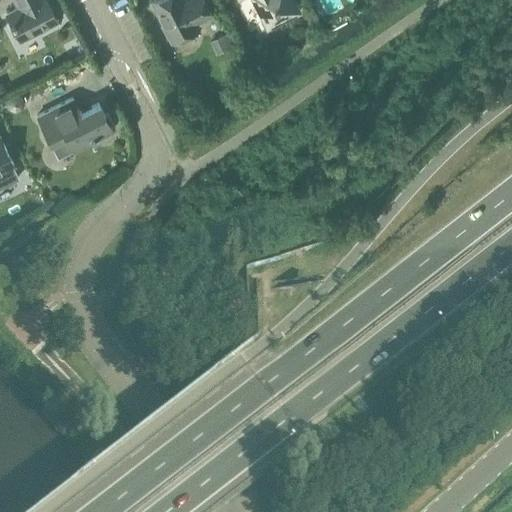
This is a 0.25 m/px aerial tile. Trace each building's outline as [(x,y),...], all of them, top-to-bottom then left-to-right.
[(35,30),(56,19),(46,0),(14,0),(18,7),(6,13),(19,39),(21,38),(24,39),(26,39),(33,35),(35,33),(35,30)] [(195,22),(211,14),(203,0),(151,0),(150,1),(163,25),(161,26),(167,36),(168,36),(171,41),(198,27),(195,22)] [(253,0),(267,27),(299,11),(293,0),(253,0)] [(227,31),(209,39),(215,53),(233,44),(227,31)] [(9,97),(7,102),(10,107),(15,109),(20,106),(22,101),(20,96),(14,94),(9,97)] [(94,137),(115,127),(107,112),(104,113),(98,102),(79,112),(72,97),(37,115),(50,141),(65,133),(72,148),(91,139),(91,140),(94,138),(94,137)] [(0,187),(17,178),(10,165),(13,163),(0,137),(0,187)]
